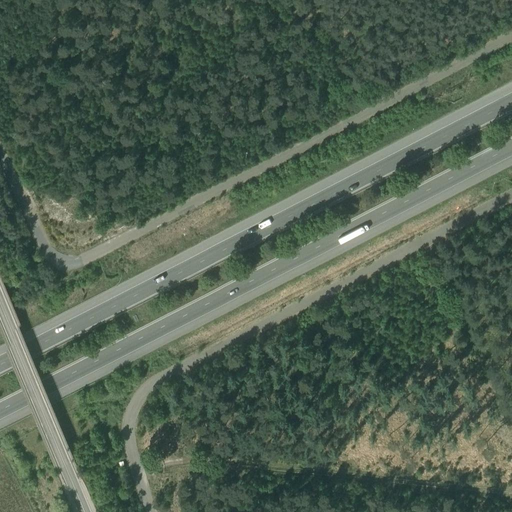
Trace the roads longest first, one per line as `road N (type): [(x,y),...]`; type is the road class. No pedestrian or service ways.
road 1 (unclassified): [(511,31),(77,261),(50,255),(0,153)]
road 2 (motorway): [(0,409),(511,145)]
road 3 (motorway): [(511,98),(0,362)]
road 4 (track): [(511,506),(137,469)]
road 5 (tertiary): [(0,302),(86,511)]
